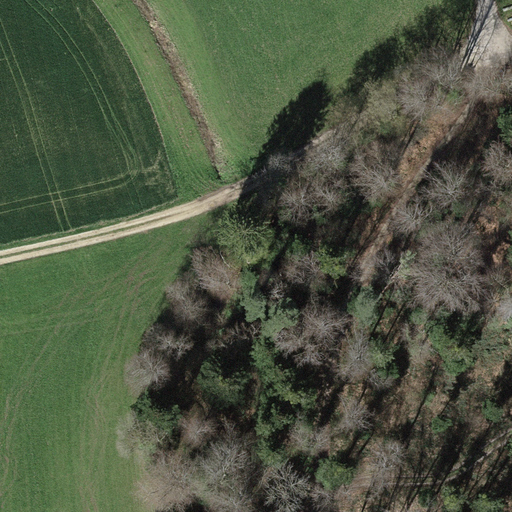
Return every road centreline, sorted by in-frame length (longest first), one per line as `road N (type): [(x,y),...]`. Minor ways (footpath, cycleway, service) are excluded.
road 1 (track): [(0,263),(260,192),(511,47)]
road 2 (track): [(493,52),(476,96),(400,201),(336,337),(311,511)]
road 3 (track): [(511,431),(459,467),(314,488)]
